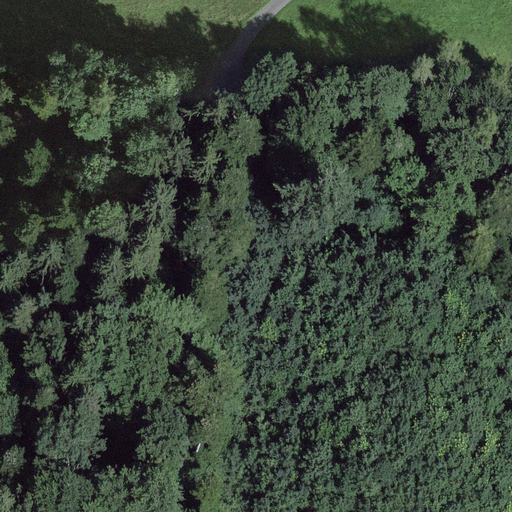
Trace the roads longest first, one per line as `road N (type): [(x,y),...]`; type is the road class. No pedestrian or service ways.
road 1 (track): [(0,121),(328,82),(511,105)]
road 2 (track): [(0,287),(204,151),(243,38),(288,0)]
road 3 (track): [(218,93),(287,196),(412,257),(511,334)]
